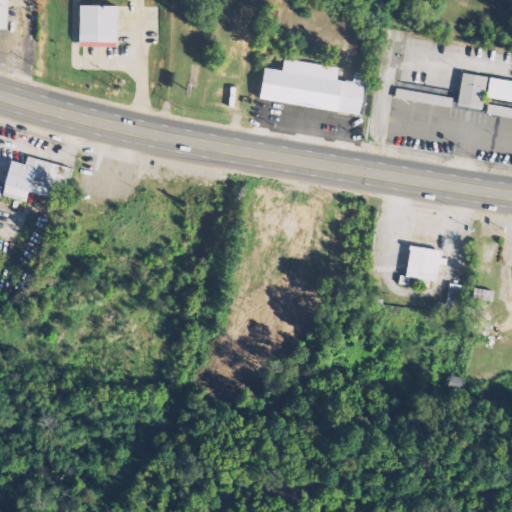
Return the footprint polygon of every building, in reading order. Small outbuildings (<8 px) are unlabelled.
[(77,47),(115,48),(115,7),(77,6),(77,47)] [(260,97),(338,111),(360,115),(368,73),(355,71),(352,83),(336,80),(338,68),(285,58),(282,70),(265,67),(260,97)] [(456,104),(482,109),(488,76),(462,71),(456,104)] [(395,97),(452,106),(453,97),(397,88),(395,97)] [(511,106),(488,103),(486,112),(511,116),(511,106)] [(399,138),(453,148),(455,139),(401,130),(399,138)] [(478,151),(511,156),(511,147),(479,142),(478,151)] [(10,160),(2,195),(26,200),(28,190),(64,198),(71,166),(26,156),(24,163),(10,160)] [(438,279),(442,250),(408,244),(402,283),(413,284),(428,287),(429,278),(438,279)] [(457,312),(459,284),(449,283),(448,302),(437,302),(437,310),(457,312)] [(472,298),(493,300),(494,290),(473,287),(472,298)]
